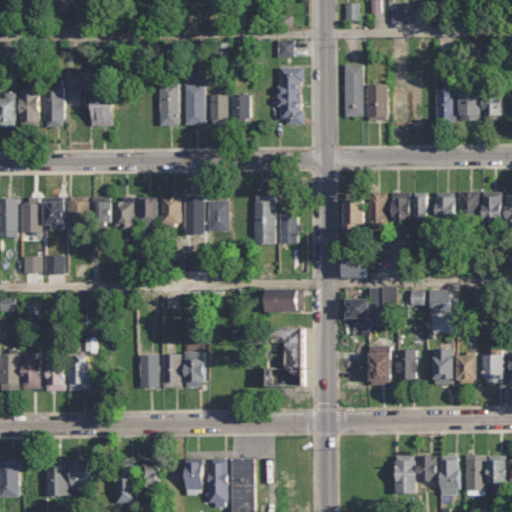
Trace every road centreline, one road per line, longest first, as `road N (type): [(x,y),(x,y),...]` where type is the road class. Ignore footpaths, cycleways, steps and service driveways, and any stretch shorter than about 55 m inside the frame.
road 1 (residential): [(511,418),(0,425)]
road 2 (tertiary): [(327,511),(325,160)]
road 3 (residential): [(0,165),(325,160)]
road 4 (residential): [(325,160),(511,157)]
road 5 (tertiary): [(325,160),(324,0)]
